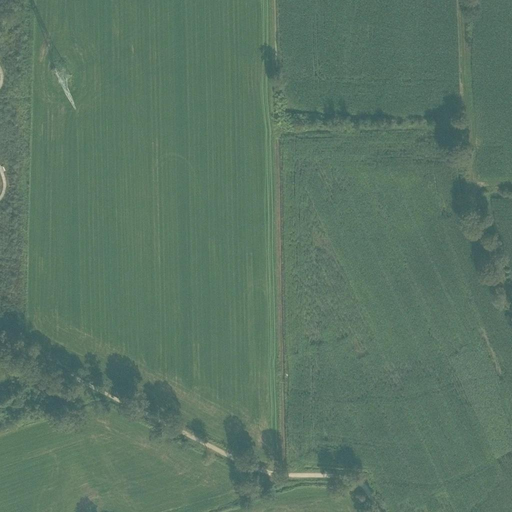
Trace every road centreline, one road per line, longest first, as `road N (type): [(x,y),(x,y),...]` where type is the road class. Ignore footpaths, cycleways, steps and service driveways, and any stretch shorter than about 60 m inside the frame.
road 1 (track): [(466,187),(462,0)]
road 2 (track): [(511,311),(466,187)]
road 3 (track): [(377,511),(352,478),(270,470)]
